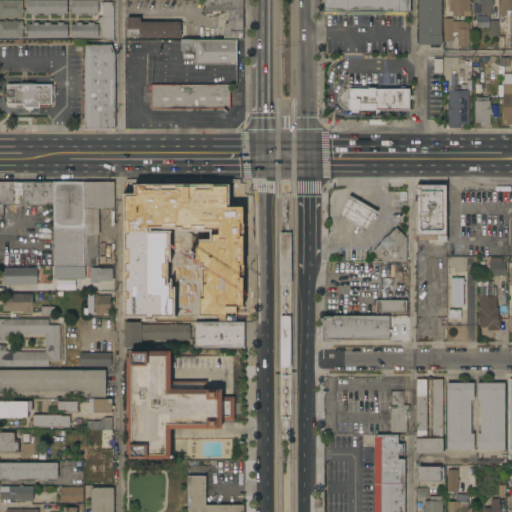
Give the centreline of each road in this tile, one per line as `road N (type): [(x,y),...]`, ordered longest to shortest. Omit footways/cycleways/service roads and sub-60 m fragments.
road 1 (primary): [(267,157),(265,511)]
road 2 (primary): [(307,511),(308,299)]
road 3 (residential): [(308,360),(511,360)]
road 4 (primary): [(511,157),(309,157)]
road 5 (primary): [(267,157),(71,157)]
road 6 (primary): [(309,157),(308,0)]
